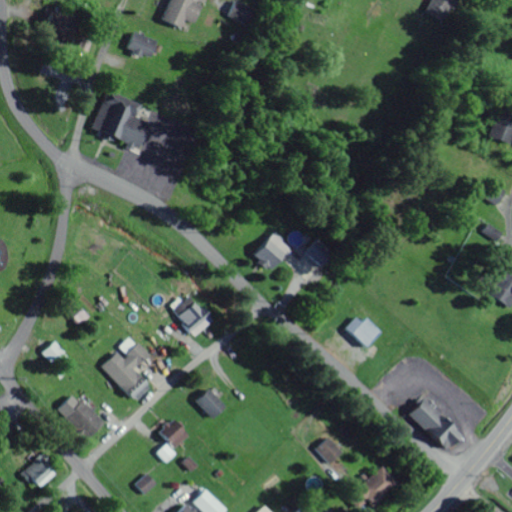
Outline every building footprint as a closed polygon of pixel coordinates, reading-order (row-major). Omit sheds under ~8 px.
[(191,0),(167,0),(159,23),(178,30),(181,22),(191,25),(197,8),(189,5),(191,0)] [(429,0),(420,13),(439,27),(456,5),(450,0),(429,0)] [(67,44),(74,23),(47,13),(39,33),(67,44)] [(153,41),(129,34),(123,54),(147,61),(153,41)] [(134,151),(144,125),(130,119),(135,106),(105,94),(89,134),(134,151)] [(506,147),(511,127),(511,125),(491,119),(484,141),(506,147)] [(479,198),(490,207),(501,194),(489,185),(479,198)] [(286,251),(270,235),(248,257),(264,273),(286,251)] [(511,273),(511,268),(500,260),(486,279),(492,284),(484,295),(503,309),(511,297),(511,282),(508,279),(511,273)] [(168,315),(190,339),(208,322),(186,298),(168,315)] [(344,333),(362,350),(377,335),(359,318),(344,333)] [(113,354),(97,369),(131,404),(146,390),(129,372),(145,357),(134,345),(118,360),(113,354)] [(244,354),(279,390),(286,382),(251,347),(244,354)] [(209,421),(221,409),(204,392),(192,404),(209,421)] [(59,418),(78,443),(98,428),(80,403),(59,418)] [(404,420),(443,452),(457,435),(418,403),(404,420)] [(183,442),(171,421),(155,431),(167,451),(183,442)] [(338,454),(324,440),(311,452),(325,467),(338,454)] [(20,476),(35,492),(51,476),(36,461),(20,476)] [(368,509),(393,486),(375,468),(343,501),(354,511),(363,504),(368,509)] [(140,497),(152,487),(144,477),(132,487),(140,497)] [(221,511),(201,493),(189,505),(196,511),(221,511)]
